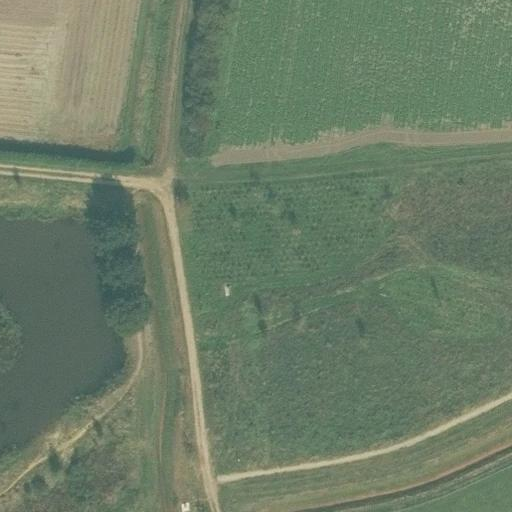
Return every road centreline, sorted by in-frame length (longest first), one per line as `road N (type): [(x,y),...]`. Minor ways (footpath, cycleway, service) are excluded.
road 1 (track): [(511,158),(166,183)]
road 2 (track): [(217,511),(166,183)]
road 3 (track): [(186,0),(166,183)]
road 4 (track): [(166,183),(0,168)]
